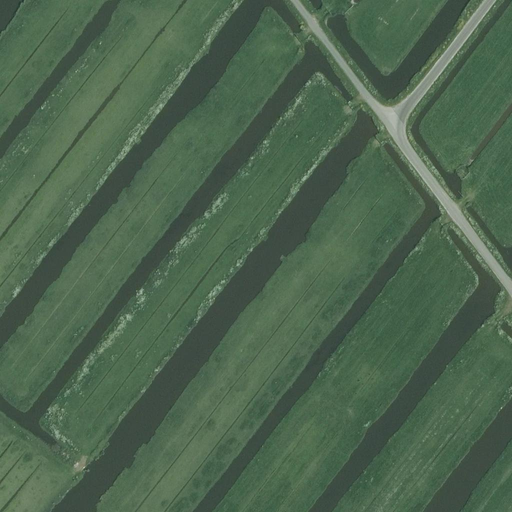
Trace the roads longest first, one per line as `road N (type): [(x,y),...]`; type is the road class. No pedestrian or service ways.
road 1 (tertiary): [(511,289),(386,124)]
road 2 (tertiary): [(386,124),(491,0)]
road 3 (unclassified): [(386,124),(294,0)]
